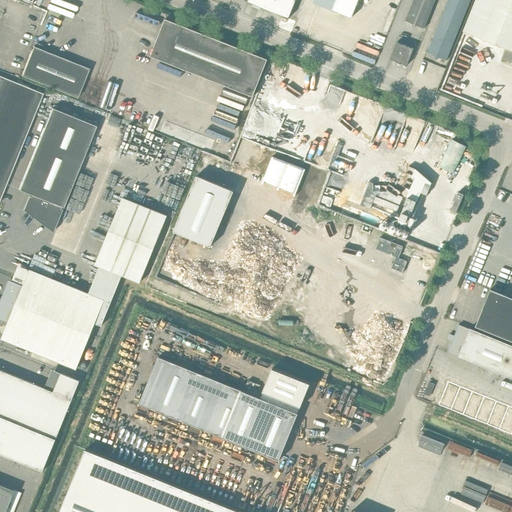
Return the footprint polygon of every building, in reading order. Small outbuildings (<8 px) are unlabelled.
[(6,0),(0,17),(0,71),(15,77),(36,18),(22,13),(26,0),(6,0)] [(247,0),(247,1),(288,18),(295,0),(247,0)] [(314,0),(313,2),(351,17),(357,0),(314,0)] [(413,0),(405,21),(424,28),(434,0),(413,0)] [(446,59),(470,0),(447,0),(427,52),(433,54),(435,58),(437,59),(441,57),(446,59)] [(511,0),(475,0),(464,30),(506,47),(501,58),(511,61),(511,0)] [(165,19),(150,56),(253,96),(267,59),(165,19)] [(407,65),(413,48),(396,42),(390,58),(393,60),(397,64),(399,62),(407,65)] [(33,46),(22,75),(77,98),(89,69),(33,46)] [(0,198),(43,93),(0,75),(0,198)] [(52,108),(19,189),(31,194),(25,209),(52,229),(61,206),(63,207),(96,125),(52,108)] [(453,173),(466,146),(452,139),(439,166),(453,173)] [(210,248),(234,191),(231,190),(196,175),(177,220),(172,232),(210,248)] [(372,181),(366,201),(375,204),(378,196),(392,201),(391,204),(399,206),(403,194),(385,188),(384,189),(379,187),(380,184),(372,181)] [(420,199),(422,194),(411,189),(409,194),(420,199)] [(88,293),(29,269),(23,285),(9,279),(0,300),(0,318),(8,322),(1,338),(76,368),(95,323),(101,325),(121,275),(139,282),(167,215),(122,197),(95,264),(99,266),(88,293)] [(404,230),(416,200),(407,197),(397,221),(391,218),(387,229),(394,232),(395,232),(407,237),(409,232),(404,230)] [(403,246),(380,237),(376,249),(395,257),(390,267),(402,272),(406,261),(398,258),(403,246)] [(511,297),(490,289),(475,326),(511,340),(511,297)] [(451,341),(447,352),(458,356),(511,378),(511,345),(469,328),(459,324),(454,334),(451,341)] [(158,356),(139,403),(158,411),(279,460),(298,413),(158,356)] [(270,368),(261,391),(299,406),(309,383),(270,368)] [(0,453),(43,471),(55,439),(79,380),(61,373),(53,391),(0,369),(0,441),(1,442),(0,444),(0,453)] [(438,401),(449,406),(458,383),(447,379),(438,401)] [(258,390),(260,385),(248,380),(246,385),(258,390)] [(474,390),(458,383),(449,406),(465,412),(474,390)] [(487,395),(474,390),(465,412),(478,418),(487,395)] [(487,395),(478,418),(490,422),(499,400),(487,395)] [(499,400),(490,422),(502,428),(511,405),(499,400)] [(511,405),(502,428),(511,431),(511,405)] [(351,511),(242,511),(85,449),(59,511),(351,511)] [(0,511),(13,511),(22,493),(0,483),(0,511)]
